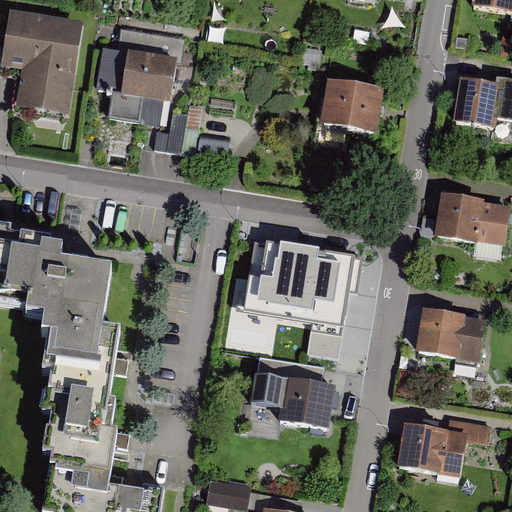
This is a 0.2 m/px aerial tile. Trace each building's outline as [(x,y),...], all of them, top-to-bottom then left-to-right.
[(511,0),(476,0),(474,16),(511,21),(511,0)] [(86,31),(11,20),(3,74),(25,77),(19,119),(71,127),(86,31)] [(177,68),(128,60),(120,104),(170,112),(177,68)] [(461,83),(453,127),(493,134),(500,90),(461,83)] [(385,99),(329,92),(323,136),(379,144),(385,99)] [(484,209),(443,203),(437,247),(477,253),(478,248),(483,212),(484,209)] [(511,226),(511,215),(483,212),(478,248),(508,253),(511,226)] [(0,304),(23,309),(20,327),(37,330),(34,346),(43,348),(36,384),(47,386),(40,423),(46,424),(39,465),(49,467),(40,511),(161,511),(163,503),(111,493),(121,438),(109,436),(113,411),(105,409),(118,343),(96,339),(106,284),(54,274),(56,262),(38,259),(41,246),(0,238),(0,304)] [(356,254),(256,239),(243,318),(313,328),(309,355),(339,359),(356,254)] [(466,322),(425,317),(420,361),(460,366),(466,327),(466,322)] [(488,330),(466,327),(460,366),(483,369),(488,330)] [(330,428),(337,385),(256,372),(252,401),(281,406),(279,420),(330,428)] [(469,439),(468,447),(489,450),(492,430),(443,422),(441,435),(469,439)] [(404,429),(397,473),(462,483),(468,447),(469,439),(441,435),(404,429)] [(208,509),(227,511),(248,511),(252,491),(212,485),(208,509)]
